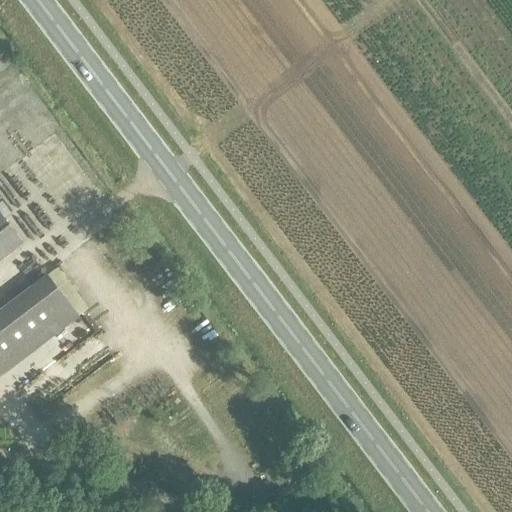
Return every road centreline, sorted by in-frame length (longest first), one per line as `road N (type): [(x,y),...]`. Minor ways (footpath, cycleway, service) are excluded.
road 1 (primary): [(426,511),(37,0)]
road 2 (track): [(150,511),(0,459)]
